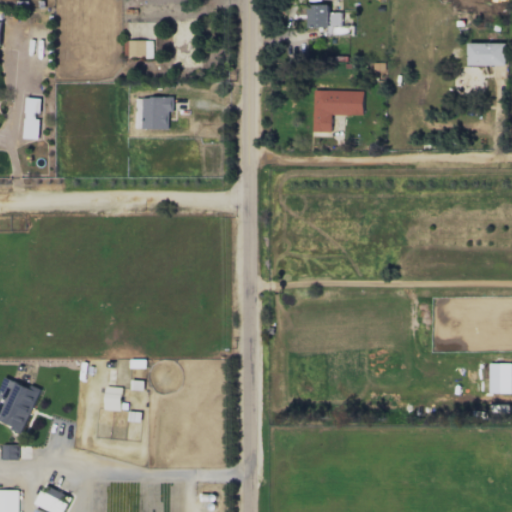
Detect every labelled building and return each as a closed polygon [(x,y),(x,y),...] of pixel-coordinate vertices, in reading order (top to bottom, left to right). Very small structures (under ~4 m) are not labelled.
[(341,11),(329,12),(329,4),(307,5),(308,27),(327,27),(327,34),(350,34),(350,26),(341,26),(341,11)] [(153,40),(128,40),(128,56),(152,57),(153,40)] [(469,65),(506,65),(506,42),(469,42),(469,65)] [(312,131),(332,131),(332,114),(363,114),(363,90),(313,89),(312,131)] [(37,138),(38,98),(26,98),(25,138),(37,138)] [(511,363),(489,363),(490,393),(511,392),(511,363)] [(39,390),(5,376),(0,388),(0,419),(13,425),(11,429),(21,433),(39,390)] [(121,410),(122,387),(105,386),(104,409),(121,410)] [(19,444),(2,444),(2,459),(19,459),(19,444)] [(52,511),(62,511),(70,497),(45,484),(35,503),(52,511)] [(0,511),(17,511),(18,490),(0,489),(0,511)]
